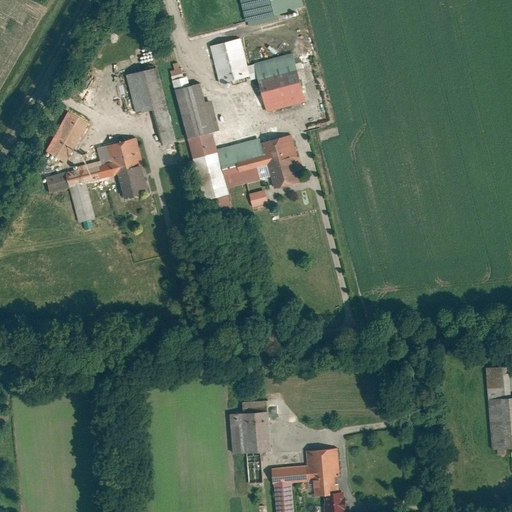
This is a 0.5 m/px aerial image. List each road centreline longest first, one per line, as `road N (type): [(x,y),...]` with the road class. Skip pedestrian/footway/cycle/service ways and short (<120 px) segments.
road 1 (residential): [(0,351),(511,318)]
road 2 (residential): [(91,0),(0,162)]
road 3 (track): [(406,326),(422,511)]
